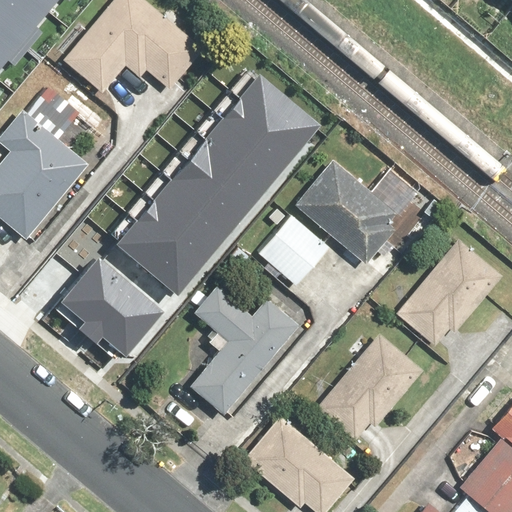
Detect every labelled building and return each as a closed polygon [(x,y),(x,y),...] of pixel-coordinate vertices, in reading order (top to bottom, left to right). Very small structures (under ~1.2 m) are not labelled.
[(0,0),(0,49),(43,0),(0,0)] [(137,0),(106,0),(57,60),(100,95),(125,65),(163,96),(200,51),(137,0)] [(315,116),(253,64),(111,232),(174,284),(315,116)] [(0,155),(0,226),(20,243),(85,166),(16,110),(0,129),(0,151),(2,153),(0,155)] [(330,158),(290,206),(360,264),(400,215),(330,158)] [(284,213),(253,250),(296,285),(326,248),(284,213)] [(455,239),(393,314),(438,350),(500,275),(455,239)] [(96,252),(61,293),(80,309),(73,318),(114,353),(157,304),(96,252)] [(181,389),(216,419),(297,321),(263,293),(245,315),(214,289),(187,321),(217,345),(181,389)] [(511,330),(493,354),(511,369),(511,330)] [(375,334),(313,409),(360,447),(422,373),(375,334)] [(509,511),(511,509),(511,398),(488,427),(499,437),(452,494),(458,499),(447,511),(438,511),(425,501),(415,511),(509,511)] [(273,414),(237,459),(301,511),(323,511),(351,478),(273,414)]
